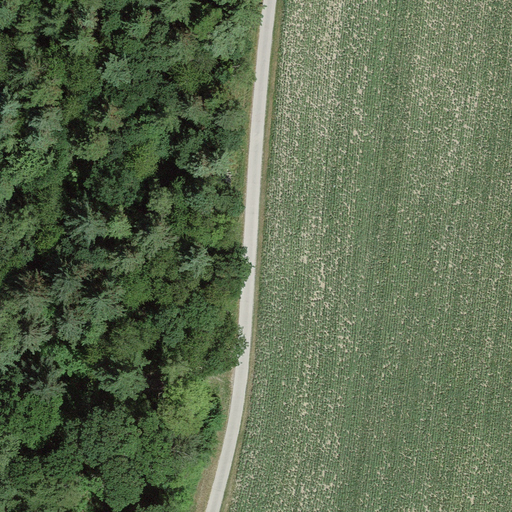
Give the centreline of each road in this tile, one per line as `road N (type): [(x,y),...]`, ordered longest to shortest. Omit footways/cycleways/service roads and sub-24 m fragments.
road 1 (unclassified): [(213,511),(240,377),(271,0)]
road 2 (track): [(0,403),(240,377)]
